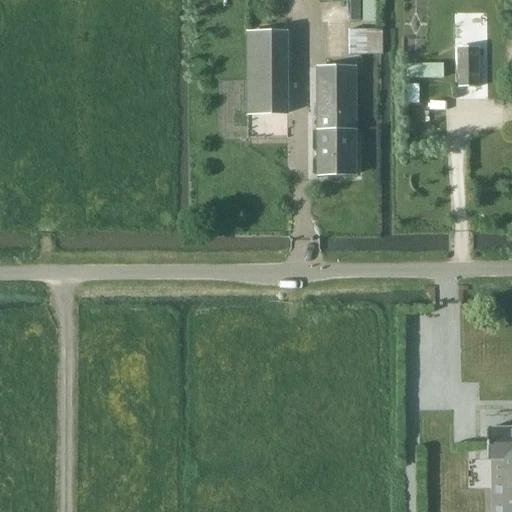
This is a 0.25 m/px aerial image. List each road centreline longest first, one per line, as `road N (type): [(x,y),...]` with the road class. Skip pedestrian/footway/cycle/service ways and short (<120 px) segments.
road 1 (unclassified): [(0,273),(511,268)]
road 2 (track): [(70,511),(65,273)]
road 3 (track): [(292,269),(293,424)]
road 4 (track): [(46,132),(46,272)]
